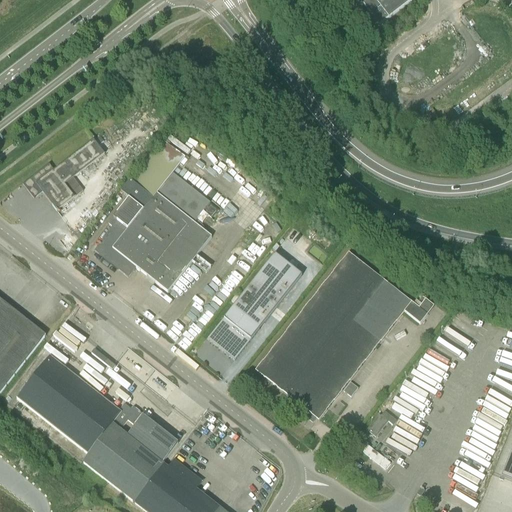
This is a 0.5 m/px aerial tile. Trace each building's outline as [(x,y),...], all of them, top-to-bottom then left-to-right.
[(378,26),(410,1),(409,0),(370,0),(362,6),(378,26)] [(100,146),(104,143),(100,138),(96,142),(100,146)] [(74,179),(105,154),(94,141),(53,173),(48,166),(23,186),(33,198),(41,191),(57,212),(75,198),(71,193),(80,186),(74,179)] [(183,167),(189,160),(162,141),(121,193),(129,199),(108,225),(112,228),(99,245),(100,246),(95,252),(115,269),(117,266),(121,269),(119,271),(128,279),(136,269),(168,294),(192,263),(206,274),(211,268),(197,257),(212,238),(194,225),(198,220),(203,224),(209,217),(212,220),(221,209),(204,196),(206,194),(202,191),(200,193),(188,183),(190,182),(184,177),(181,181),(173,175),(180,165),(183,167)] [(419,310),(348,254),(256,371),(290,398),(286,403),(299,414),(303,409),(319,421),(353,376),(404,312),(420,325),(434,307),(426,301),(419,310)] [(274,255),(207,340),(234,362),(301,276),(274,255)] [(0,395),(45,336),(0,300),(0,395)] [(120,412),(50,357),(17,399),(89,456),(116,421),(124,427),(128,422),(133,426),(142,415),(134,408),(132,411),(125,405),(120,412)] [(367,432),(376,439),(388,423),(383,420),(379,416),(367,432)] [(179,444),(143,417),(128,437),(114,426),(84,464),(133,503),(179,444)] [(386,471),(390,465),(368,447),(363,453),(386,471)] [(511,483),(511,450),(501,479),(511,483)] [(202,483),(174,461),(168,469),(164,466),(134,504),(144,511),(223,511),(196,490),(202,483)]
